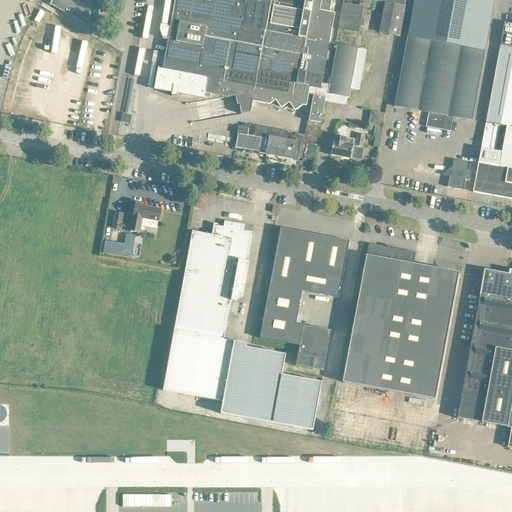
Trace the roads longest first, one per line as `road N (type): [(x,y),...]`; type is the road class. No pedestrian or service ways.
road 1 (unclassified): [(511,230),(0,136)]
road 2 (unknown): [(511,482),(430,470),(0,478)]
road 3 (unknown): [(389,172),(456,148),(474,131),(503,0)]
road 4 (unknown): [(136,162),(160,0)]
road 5 (unknown): [(110,157),(126,52),(123,0)]
road 6 (unknown): [(409,0),(393,129)]
